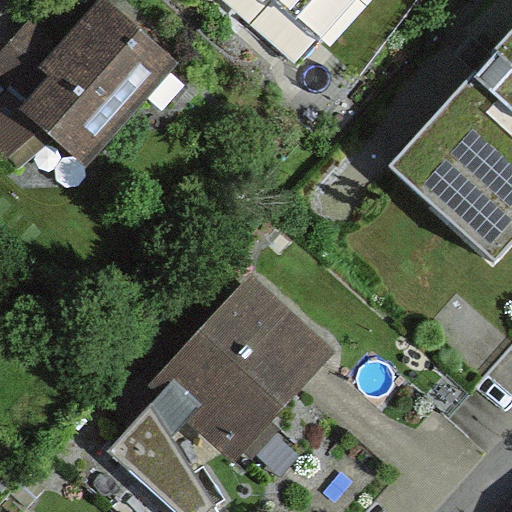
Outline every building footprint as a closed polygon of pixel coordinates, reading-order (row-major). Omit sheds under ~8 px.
[(357,0),(263,0),(316,46),(357,0)] [(0,158),(6,165),(39,136),(86,177),(179,73),(104,6),(40,77),(49,85),(24,113),(6,92),(0,97),(0,158)] [(511,34),(388,171),(494,267),(511,247),(511,34)] [(166,371),(183,427),(222,466),(322,363),(246,289),(166,371)] [(183,427),(166,371),(155,361),(106,411),(128,432),(103,459),(157,511),(206,511),(166,445),(183,427)]
